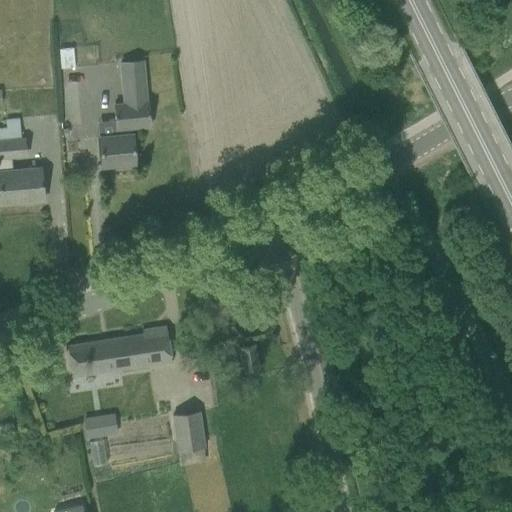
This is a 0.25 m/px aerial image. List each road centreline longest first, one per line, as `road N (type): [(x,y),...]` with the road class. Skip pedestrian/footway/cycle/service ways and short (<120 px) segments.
road 1 (tertiary): [(276,223),(166,275),(0,336)]
road 2 (unclassified): [(335,511),(276,223)]
road 3 (tertiary): [(276,223),(511,99)]
road 4 (primary): [(511,204),(409,0)]
